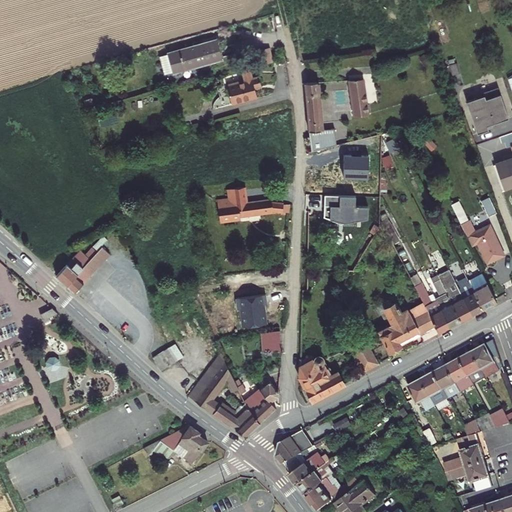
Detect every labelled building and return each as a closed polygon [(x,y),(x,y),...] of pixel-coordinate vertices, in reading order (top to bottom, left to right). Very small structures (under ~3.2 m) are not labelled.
[(215,44),(176,55),(182,76),(220,66),(215,44)] [(263,49),(266,62),(272,61),(270,48),(263,49)] [(245,72),(236,74),(238,82),(222,86),(229,105),(261,96),(255,77),(248,79),(245,72)] [(314,85),(300,85),(307,144),(365,129),(359,80),(343,82),(347,119),(321,126),(314,85)] [(507,111),(495,81),(480,87),(481,89),(464,96),(476,128),(487,123),(485,119),(507,111)] [(511,154),(488,162),(496,186),(511,180),(511,154)] [(228,201),(219,202),(220,220),(287,210),(288,200),(271,202),(269,198),(248,202),(247,188),(226,189),(228,201)] [(487,211),(495,208),(488,193),(480,196),(487,211)] [(465,216),(455,197),(447,201),(457,220),(465,216)] [(472,228),(466,216),(465,216),(457,220),(468,242),(474,239),(483,258),(498,250),(484,222),(472,228)] [(80,251),(56,275),(75,292),(79,287),(111,257),(102,248),(98,253),(90,260),(85,255),(80,251)] [(92,248),(85,255),(90,260),(98,253),(92,248)] [(421,285),(413,287),(432,328),(489,299),(470,261),(450,270),(459,288),(451,292),(442,274),(430,280),(438,298),(429,303),(421,285)] [(389,319),(375,326),(386,347),(392,345),(391,342),(407,333),(409,336),(425,328),(415,311),(409,313),(406,306),(399,309),(394,300),(391,302),(389,298),(381,301),(389,319)] [(282,328),(268,331),(267,349),(281,351),(282,328)] [(368,338),(353,344),(363,364),(377,357),(368,338)] [(167,341),(153,346),(157,358),(172,353),(167,341)] [(489,341),(403,385),(413,402),(415,401),(420,411),(499,370),(489,341)] [(236,380),(228,349),(192,386),(241,428),(278,401),(274,393),(282,388),(273,378),(263,388),(266,392),(249,409),(241,399),(233,407),(219,392),(217,394),(211,388),(226,372),(229,382),(236,380)] [(307,356),(302,357),(300,380),(310,398),(344,378),(339,369),(332,372),(330,366),(334,364),(332,358),(328,358),(325,352),(318,354),(316,351),(309,352),(307,356)] [(55,356),(50,357),(46,361),(47,367),(52,370),(57,369),(60,365),(60,359),(55,356)] [(440,468),(436,470),(442,484),(460,478),(463,486),(466,485),(469,494),(486,488),(468,438),(479,435),(493,430),(505,423),(506,424),(511,421),(509,417),(504,419),(499,409),(485,416),(472,422),(471,420),(458,426),(464,440),(448,445),(452,455),(446,458),(450,472),(443,474),(440,468)] [(347,418),(333,425),(337,431),(351,424),(347,418)] [(201,444),(182,427),(158,458),(166,463),(176,451),(188,459),(201,444)] [(294,484),(314,511),(329,499),(317,483),(318,482),(311,471),(316,467),(311,461),(308,463),(306,460),(305,461),(300,454),(307,449),(302,442),(293,446),(290,440),(300,434),(297,429),(275,441),(270,454),(277,466),(293,485),(294,484)] [(425,433),(419,436),(426,450),(432,447),(425,433)] [(332,503),(338,511),(361,511),(358,506),(371,496),(362,482),(332,503)] [(511,511),(511,495),(458,511),(511,511)]
